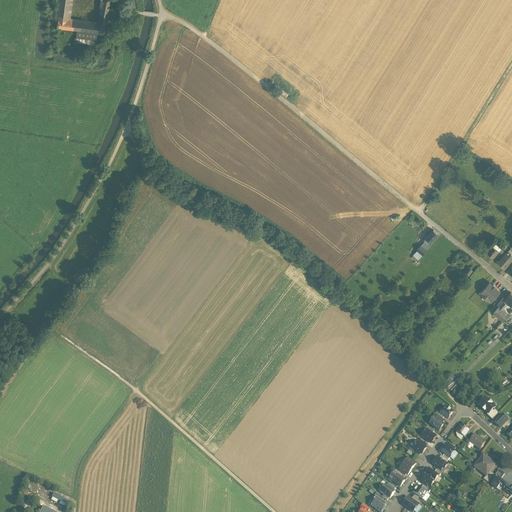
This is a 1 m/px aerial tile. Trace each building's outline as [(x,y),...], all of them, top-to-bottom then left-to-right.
[(59,0),(57,15),(59,15),(57,27),(76,30),(97,33),(103,33),(107,14),(100,13),(98,24),(67,20),(67,17),(70,17),(72,0),(59,0)] [(100,0),(100,1),(99,9),(101,10),(100,13),(107,14),(109,0),(100,0)] [(97,33),(76,30),(76,32),(75,37),(75,38),(94,40),(96,40),(97,33)] [(438,234),(433,230),(426,238),(430,243),(432,240),(438,234)] [(430,243),(426,238),(423,241),(424,242),(421,246),(426,251),(434,242),(432,240),(430,243)] [(495,242),(492,246),(499,251),(498,252),(499,252),(502,248),(495,242)] [(426,251),(421,246),(416,250),(422,255),(426,251)] [(499,251),(492,246),(487,252),(493,258),(498,252),(499,251)] [(511,259),(511,249),(510,249),(498,263),(504,268),(511,259)] [(422,255),(416,250),(413,255),(418,260),(422,255)] [(489,282),(481,292),(483,294),(482,296),(487,301),(489,299),(491,300),(494,297),(495,298),(500,292),(495,288),(496,287),(493,285),(492,285),(489,282)] [(428,295),(432,299),(436,294),(432,290),(428,295)] [(504,298),(497,305),(499,307),(502,310),(503,309),(508,303),(511,305),(511,303),(511,293),(505,299),(504,298)] [(503,309),(502,310),(499,307),(494,313),(503,321),(509,314),(510,314),(509,313),(508,313),(503,309)] [(510,314),(509,314),(503,321),(508,325),(511,320),(511,314),(511,313),(510,314)] [(489,401),(485,398),(479,405),(482,408),(482,409),(484,411),(485,411),(488,413),(489,414),(494,409),(495,407),(491,404),(492,403),(489,401)] [(445,406),(440,413),(445,417),(448,419),(453,412),(445,406)] [(494,409),(489,414),(488,413),(487,415),(492,420),(498,413),(494,409)] [(502,415),(495,422),(501,428),(502,427),(508,420),(502,415)] [(436,419),(434,418),(430,424),(439,431),(444,425),(442,424),(436,419)] [(508,420),(502,427),(505,430),(511,423),(508,420)] [(468,430),(461,425),(456,431),(463,437),(468,430)] [(432,434),(427,430),(424,434),(425,435),(423,438),(431,444),(436,437),(432,434)] [(485,442),(475,435),(473,437),(470,442),(480,450),(485,442)] [(418,442),(417,442),(413,448),(416,450),(421,453),(422,454),(426,448),(425,448),(418,442)] [(446,445),(441,452),(445,454),(450,458),(455,451),(454,450),(448,447),(446,445)] [(495,464),(483,456),(475,467),(486,476),(490,472),(495,464)] [(408,458),(400,469),(400,470),(406,474),(408,475),(416,464),(408,458)] [(448,466),(436,458),(432,465),(444,473),(448,466)] [(435,473),(429,469),(425,474),(434,481),(438,476),(439,476),(435,473)] [(505,474),(499,470),(495,475),(497,476),(501,479),(505,474)] [(401,478),(394,472),(389,479),(400,487),(405,480),(401,478)] [(490,472),(486,476),(483,479),(488,483),(494,475),(490,472)] [(434,481),(425,474),(421,480),(423,481),(424,482),(428,485),(431,487),(434,481)] [(501,479),(497,476),(491,484),(497,489),(500,486),(502,488),(506,484),(501,479)] [(511,488),(506,484),(502,488),(511,496),(511,495),(511,488)] [(387,486),(385,485),(380,492),(384,495),(389,498),(390,499),(395,492),(387,486)] [(421,488),(418,485),(413,493),(422,500),(428,492),(421,488)] [(54,493),(52,497),(71,506),(73,501),(54,493)] [(382,501),(376,497),(373,500),(375,501),(371,506),(378,511),(382,511),(385,508),(384,507),(386,504),(382,501)] [(416,511),(420,506),(408,498),(402,506),(410,511),(416,511)]
